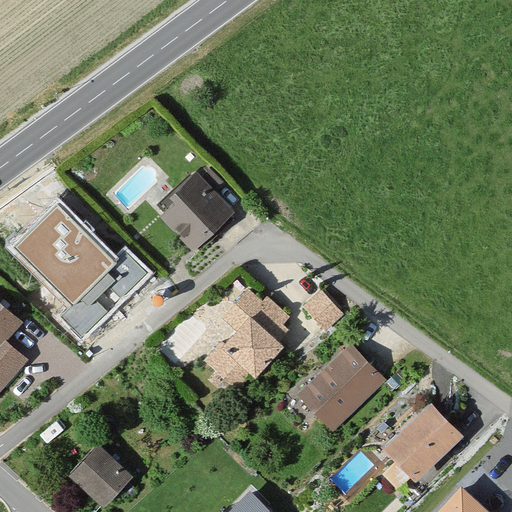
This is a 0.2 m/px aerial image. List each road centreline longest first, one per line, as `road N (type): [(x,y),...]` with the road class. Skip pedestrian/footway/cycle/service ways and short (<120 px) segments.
road 1 (residential): [(0,446),(266,226),(511,409)]
road 2 (secondary): [(227,0),(0,167)]
